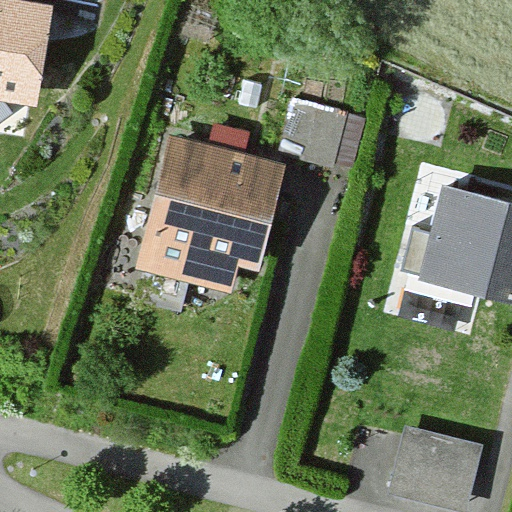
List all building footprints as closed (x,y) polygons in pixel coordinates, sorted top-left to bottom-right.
[(0,0),(0,110),(9,114),(30,1),(14,0),(0,0)] [(291,87),(278,137),(349,155),(362,105),(291,87)] [(154,140),(122,270),(213,293),(218,274),(244,280),(272,169),(154,140)] [(511,205),(426,183),(402,275),(501,301),(511,261),(511,205)] [(387,479),(461,502),(482,436),(408,413),(387,479)]
